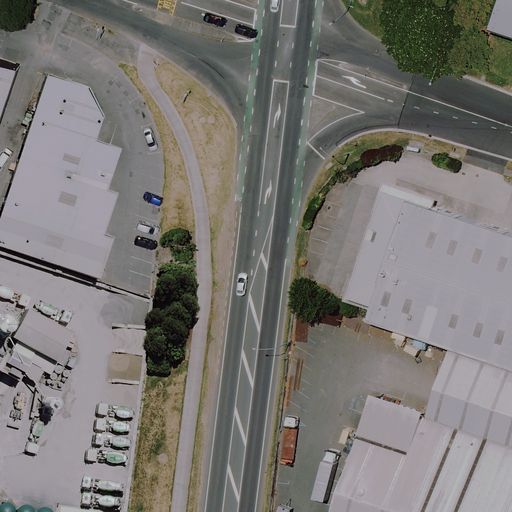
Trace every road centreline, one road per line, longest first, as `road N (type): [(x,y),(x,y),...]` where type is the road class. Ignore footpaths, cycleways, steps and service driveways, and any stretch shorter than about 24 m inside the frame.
road 1 (trunk): [(228,511),(275,197)]
road 2 (tertiary): [(436,104),(338,133),(275,197)]
road 3 (tertiary): [(284,53),(436,104)]
road 4 (trunk): [(275,197),(284,53)]
road 5 (unclassified): [(162,16),(284,53)]
